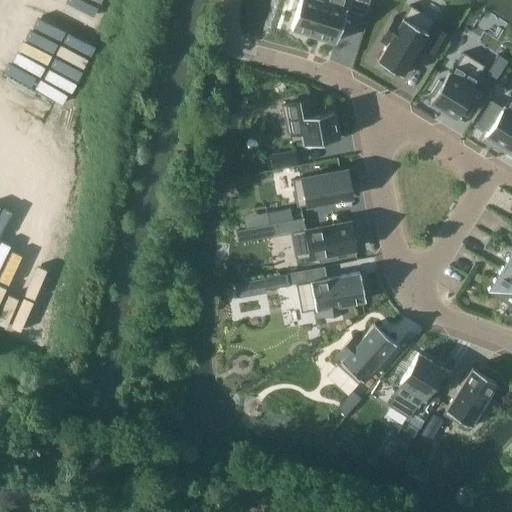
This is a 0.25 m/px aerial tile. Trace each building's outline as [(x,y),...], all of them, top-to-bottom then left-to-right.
[(299,0),(291,28),(335,42),(346,9),(353,11),(353,13),(364,17),(369,0),(299,0)] [(387,43),(377,61),(382,64),(383,69),(391,73),(396,72),(402,75),(434,19),(409,5),(401,19),(395,15),(381,39),(387,43)] [(439,30),(427,51),(438,57),(450,36),(439,30)] [(434,96),(430,102),(454,117),(478,78),(476,78),(483,67),(462,54),(455,65),(453,64),(442,82),(439,80),(430,94),(434,96)] [(498,54),(485,74),(495,81),(508,61),(498,54)] [(490,100),(476,124),(488,131),(484,136),(509,151),(511,145),(511,95),(510,99),(509,97),(502,107),(490,100)] [(286,104),(281,105),(286,134),(291,133),(292,135),(301,133),(303,144),(307,144),(307,147),(321,144),(321,141),(338,138),(333,110),(315,113),(312,97),(285,102),(286,104)] [(295,152),(271,156),(273,168),(297,163),(295,152)] [(346,169),(292,179),(297,206),(351,196),(346,169)] [(290,207),(266,212),(269,224),(270,223),(284,221),(292,219),(290,207)] [(284,221),(270,223),(272,235),(291,232),(296,259),(354,248),(349,221),(305,229),(302,217),(292,219),(284,221)] [(511,226),(502,243),(511,249),(511,226)] [(511,249),(502,243),(491,263),(511,276),(511,249)] [(511,276),(491,263),(476,286),(511,308),(511,276)] [(326,278),(295,283),(301,312),(317,309),(318,316),(346,310),(344,303),(364,300),(363,294),(366,290),(364,280),(360,277),(359,272),(326,278)] [(285,273),(262,277),(264,288),(287,284),(285,273)] [(355,333),(336,354),(341,359),(337,364),(358,383),(395,342),(391,338),(390,333),(383,327),(378,327),(374,323),(360,338),(355,333)] [(396,392),(388,405),(409,418),(427,392),(442,368),(418,353),(394,391),(396,392)] [(471,366),(442,413),(466,429),(471,421),(473,423),(481,411),(478,409),(496,382),(490,378),(491,375),(479,368),(477,370),(471,366)] [(352,390),(336,407),(345,415),(361,398),(352,390)] [(433,413),(421,433),(428,437),(440,418),(433,413)] [(407,424),(396,442),(406,448),(418,428),(408,422),(407,424)]
